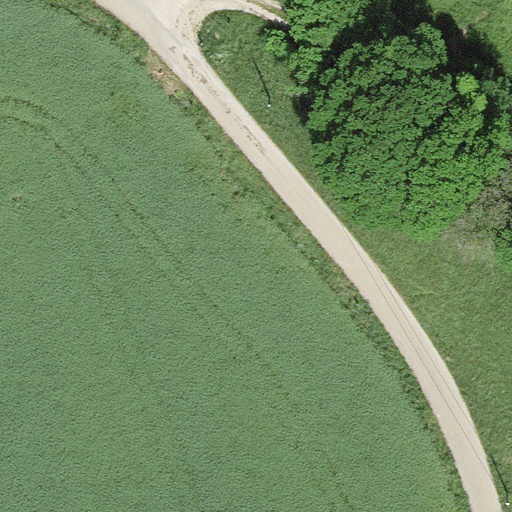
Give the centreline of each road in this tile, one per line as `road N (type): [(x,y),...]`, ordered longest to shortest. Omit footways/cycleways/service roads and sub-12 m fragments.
road 1 (unclassified): [(496,511),(467,404),(168,5)]
road 2 (track): [(237,0),(296,16),(511,119)]
